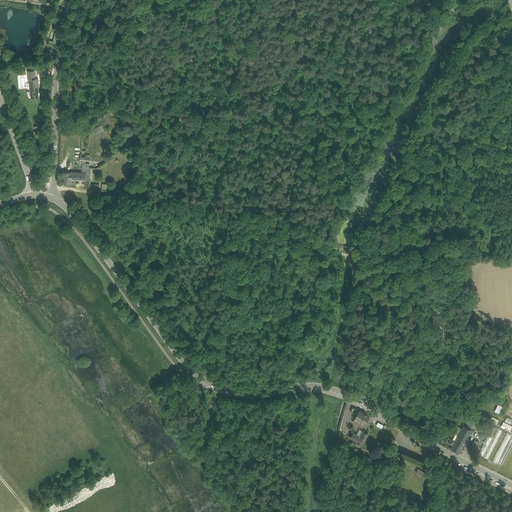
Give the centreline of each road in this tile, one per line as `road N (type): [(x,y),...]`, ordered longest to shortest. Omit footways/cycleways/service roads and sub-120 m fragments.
road 1 (secondary): [(511,485),(323,386),(255,393),(205,381),(50,197)]
road 2 (track): [(53,189),(284,220),(314,243),(343,249)]
road 3 (track): [(457,248),(439,319),(446,402),(429,412),(387,404)]
road 4 (unclassified): [(50,197),(58,58),(82,0)]
road 5 (track): [(238,511),(206,423),(215,390)]
